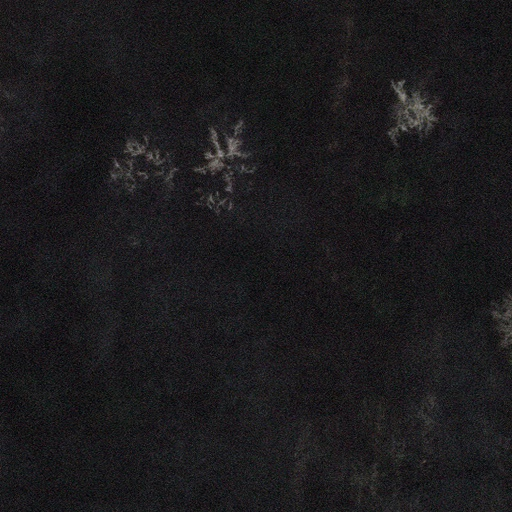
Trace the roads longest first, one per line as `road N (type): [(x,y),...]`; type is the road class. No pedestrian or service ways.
road 1 (track): [(353,511),(511,480)]
road 2 (track): [(0,501),(159,511)]
